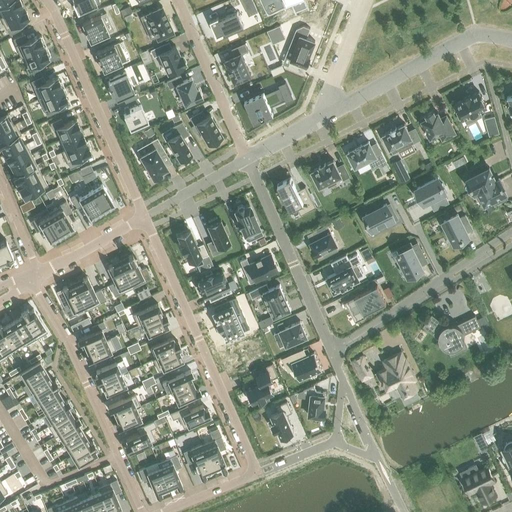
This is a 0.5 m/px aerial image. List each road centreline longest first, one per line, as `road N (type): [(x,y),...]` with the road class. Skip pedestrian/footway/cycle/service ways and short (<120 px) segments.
road 1 (residential): [(258,471),(144,218)]
road 2 (residential): [(146,511),(41,274)]
road 3 (residential): [(144,218),(42,0)]
road 4 (residential): [(511,38),(475,30),(319,119)]
road 5 (residential): [(333,352),(245,160)]
road 6 (residential): [(511,240),(333,352)]
road 7 (residential): [(174,0),(245,160)]
road 8 (unknown): [(282,0),(290,82),(340,67)]
